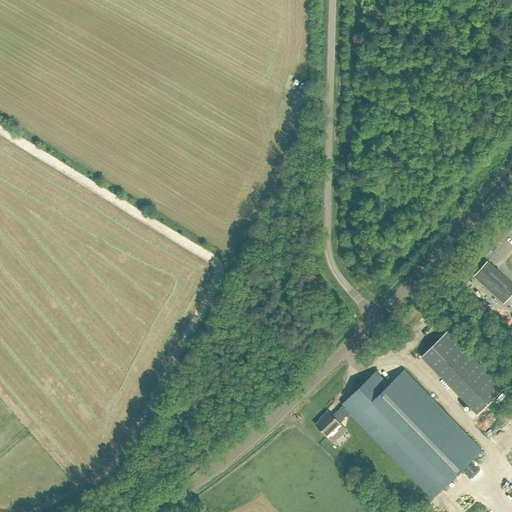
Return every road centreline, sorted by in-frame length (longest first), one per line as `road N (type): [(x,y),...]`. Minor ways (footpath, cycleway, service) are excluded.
road 1 (unclassified): [(376,317),(338,276),(327,249),(332,0)]
road 2 (unclassified): [(146,511),(248,443),(376,317)]
road 3 (unclassified): [(376,317),(511,179)]
